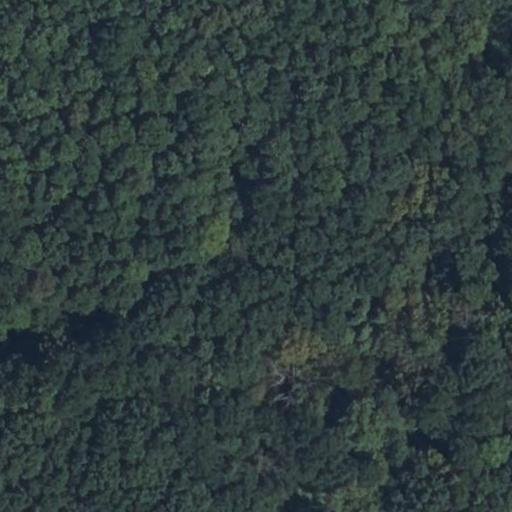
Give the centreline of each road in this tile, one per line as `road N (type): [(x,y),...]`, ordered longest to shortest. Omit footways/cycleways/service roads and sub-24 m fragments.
road 1 (track): [(230,297),(412,134),(483,0)]
road 2 (track): [(0,453),(149,366),(230,297)]
road 3 (track): [(385,511),(326,447),(230,297)]
